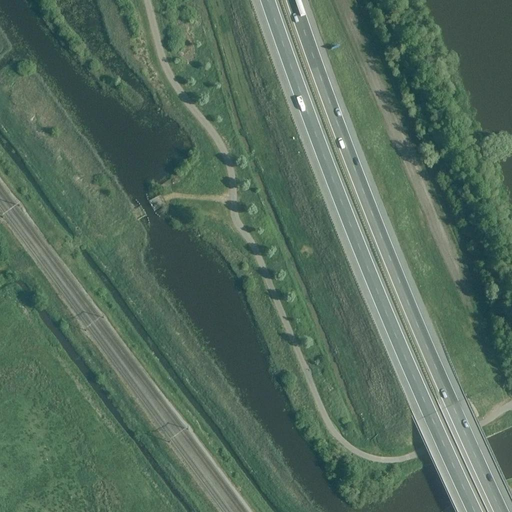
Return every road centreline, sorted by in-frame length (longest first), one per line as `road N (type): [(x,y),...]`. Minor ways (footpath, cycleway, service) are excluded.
road 1 (motorway): [(501,511),(426,346),(293,0)]
road 2 (motorway): [(267,0),(367,269),(474,511)]
